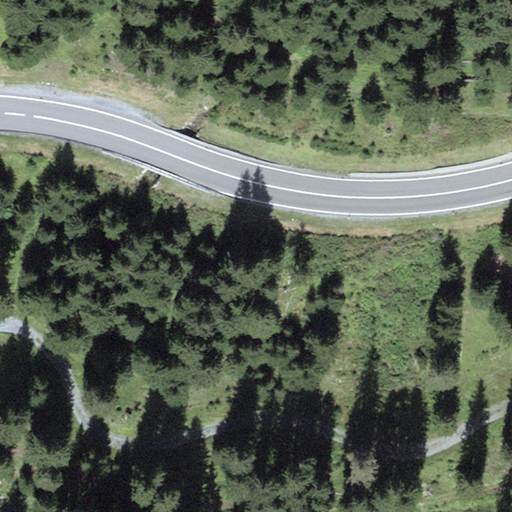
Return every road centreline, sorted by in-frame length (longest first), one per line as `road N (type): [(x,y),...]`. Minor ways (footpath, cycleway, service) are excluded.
road 1 (track): [(0,329),(12,327),(55,353),(89,428),(132,448),(262,418),(393,456),(511,407)]
road 2 (primary): [(511,178),(397,197),(305,193),(112,134),(0,113)]
